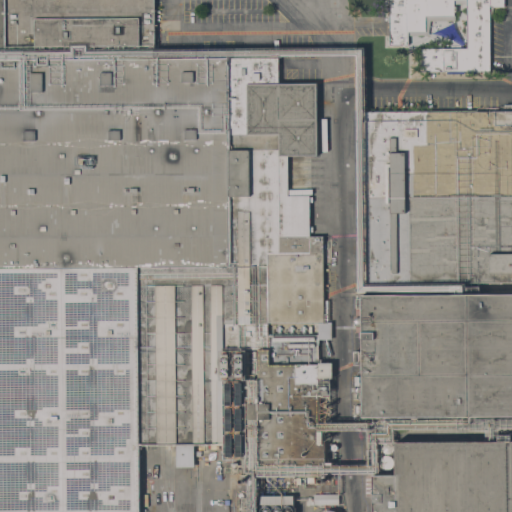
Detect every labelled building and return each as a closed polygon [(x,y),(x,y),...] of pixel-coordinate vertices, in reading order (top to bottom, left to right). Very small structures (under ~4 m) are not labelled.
[(0,511),(0,0),(154,0),(154,54),(279,54),(279,83),(316,83),(317,156),(287,156),(288,196),(309,196),(309,228),(312,228),(312,233),(309,233),(310,236),(323,236),(323,244),(325,244),(325,248),(323,248),(323,322),(267,322),(267,335),(318,335),(318,323),(325,323),(325,322),(331,322),(331,339),(319,339),(319,345),(318,345),(318,359),(322,359),(322,363),(332,363),(332,378),(318,378),(319,431),(324,431),(325,467),(248,467),(248,459),(223,459),(223,445),(194,445),(194,467),(176,467),(176,445),(139,445),(139,511),(0,511)] [(504,0),(504,7),(493,7),(491,16),(489,17),(490,71),(464,71),(464,74),(446,74),(446,71),(421,72),(421,48),(466,48),(466,38),(465,38),(465,25),(466,25),(466,4),(454,4),(454,6),(456,6),(456,12),(454,12),(454,13),(455,13),(455,21),(430,21),(428,35),(407,36),(408,45),(389,45),(388,0),(504,0)] [(511,282),(365,283),(364,112),(511,111),(511,282)] [(511,293),(511,416),(363,418),(362,295),(511,293)] [(373,511),(373,475),(395,475),(395,442),(511,441),(511,511),(373,511)] [(386,454),(385,454),(383,452),(382,450),(382,448),(382,446),(383,444),(384,444),(385,443),(388,443),(389,443),(390,443),(392,444),(393,446),(393,448),(393,451),(392,452),(390,454),(389,454),(388,454),(386,454)] [(387,470),(386,470),(384,470),(383,469),(382,468),(380,467),(380,466),(379,465),(379,463),(379,462),(379,460),(380,459),(381,458),(381,457),(382,456),(384,456),(385,455),(387,455),(388,456),(389,456),(391,457),(392,458),(392,459),(393,461),(393,462),(393,463),(393,465),(392,466),(392,467),(391,468),(390,469),(388,470),(387,470)] [(338,494),(338,505),(313,505),(313,494),(338,494)] [(294,496),(295,508),(297,508),(297,511),(259,511),(259,504),(260,504),(260,496),(294,496)]
